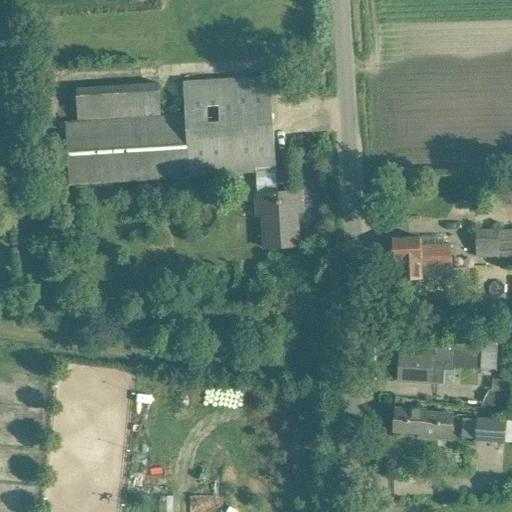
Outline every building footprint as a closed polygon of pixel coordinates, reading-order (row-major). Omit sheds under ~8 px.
[(186,115),(161,117),(66,122),(70,184),(191,177),(191,175),(256,172),(258,194),(256,194),(257,216),(263,215),(265,248),(299,246),(296,212),(302,212),(301,191),(274,193),(272,171),(276,170),(270,77),(184,82),(186,115)] [(511,230),(475,230),(476,256),(499,256),(499,252),(511,251),(511,230)] [(400,281),(422,279),(422,268),(452,266),(451,244),(421,245),(421,237),(393,239),(394,261),(399,261),(400,281)] [(418,354),(400,353),(398,381),(443,384),(444,361),(455,362),(454,368),(481,369),(482,344),(456,344),(456,345),(436,344),(436,349),(418,348),(418,354)] [(419,437),(451,439),(452,414),(425,412),(425,410),(396,408),(395,431),(419,433),(419,437)] [(505,443),(505,421),(477,420),(476,442),(505,443)] [(203,490),(236,490),(236,475),(203,475),(203,490)]
